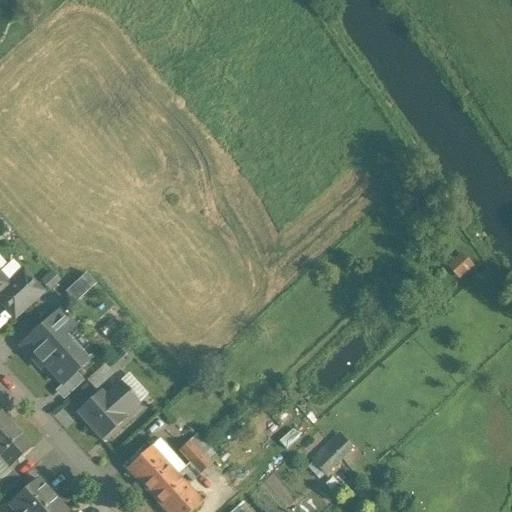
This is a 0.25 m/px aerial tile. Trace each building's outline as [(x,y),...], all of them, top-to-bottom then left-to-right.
[(472,267),(459,254),(445,267),(459,280),(472,267)] [(0,271),(0,302),(14,318),(41,293),(16,264),(6,265),(0,271)] [(84,274),(64,293),(74,304),(95,285),(84,274)] [(58,313),(20,347),(41,369),(44,366),(62,385),(87,362),(64,336),(72,329),(58,313)] [(104,365),(87,382),(95,391),(113,374),(104,365)] [(100,390),(76,413),(102,441),(125,419),(121,415),(127,409),(129,412),(138,403),(119,382),(105,395),(100,390)] [(0,412),(0,433),(11,424),(0,412)] [(11,424),(0,433),(0,458),(9,469),(32,448),(11,424)] [(188,442),(179,450),(190,462),(199,454),(188,442)] [(328,444),(312,459),(325,473),(341,458),(328,444)] [(150,447),(126,469),(152,497),(175,476),(150,447)] [(199,454),(190,462),(201,474),(210,465),(199,454)] [(11,472),(0,482),(0,499),(20,481),(11,472)] [(190,511),(201,503),(175,476),(152,497),(165,511),(190,511)] [(66,511),(37,480),(9,506),(14,511),(66,511)]
